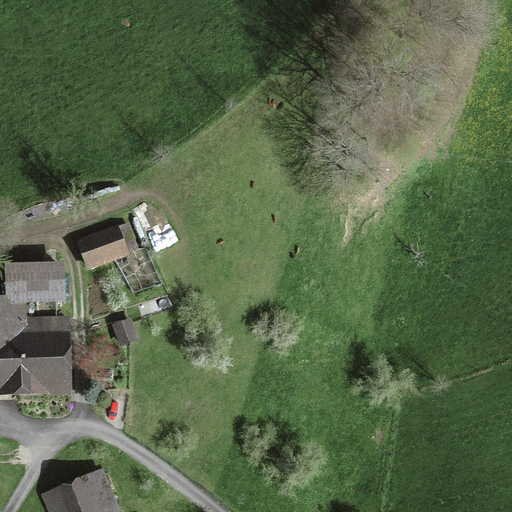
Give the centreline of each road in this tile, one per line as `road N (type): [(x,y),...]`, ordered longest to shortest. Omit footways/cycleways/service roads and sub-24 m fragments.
road 1 (track): [(0,233),(53,236),(71,256),(84,426)]
road 2 (unclassified): [(216,511),(104,431),(0,427)]
